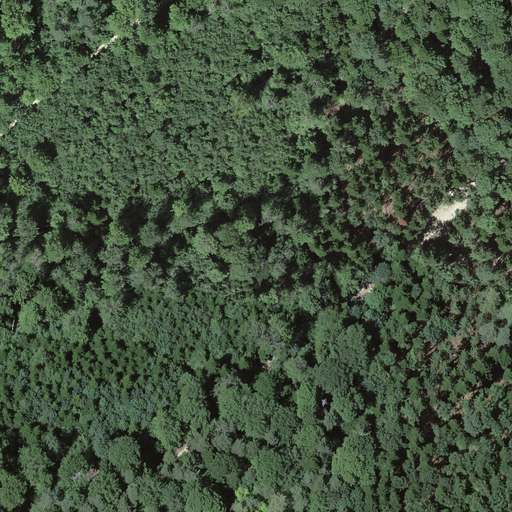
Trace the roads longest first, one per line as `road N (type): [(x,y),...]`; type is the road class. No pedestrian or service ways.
road 1 (track): [(0,342),(71,318),(489,0)]
road 2 (track): [(124,511),(340,302),(511,165)]
road 3 (track): [(167,0),(0,138)]
road 4 (track): [(165,1),(0,41)]
